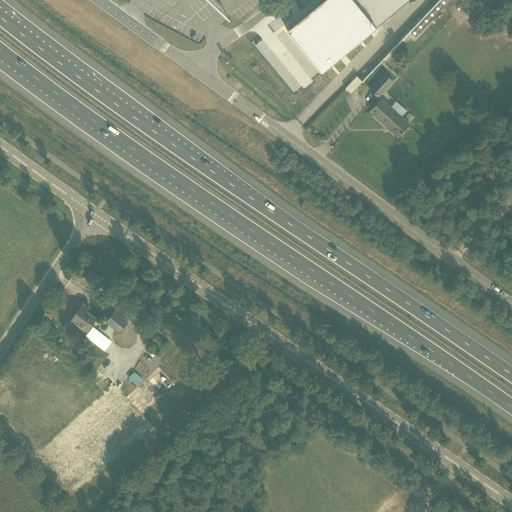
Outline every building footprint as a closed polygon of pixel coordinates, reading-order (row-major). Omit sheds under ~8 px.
[(375,27),(352,0),(322,0),(318,4),(320,6),(292,29),(290,27),(287,29),(322,71),(375,27)] [(406,0),(356,0),(375,24),(406,0)] [(416,38),(451,0),(440,0),(410,32),(416,38)] [(384,73),(369,90),(378,98),(393,81),(384,73)] [(397,137),(409,124),(381,99),(370,112),(397,137)] [(76,313),(71,320),(82,327),(81,329),(87,333),(96,318),(85,311),(87,308),(81,304),(76,313)] [(120,332),(127,323),(127,322),(113,311),(105,321),(120,332)] [(105,351),(112,341),(93,326),(85,336),(105,351)] [(166,342),(160,337),(157,334),(151,341),(161,349),(166,342)] [(175,383),(150,358),(117,389),(142,415),(175,383)]
